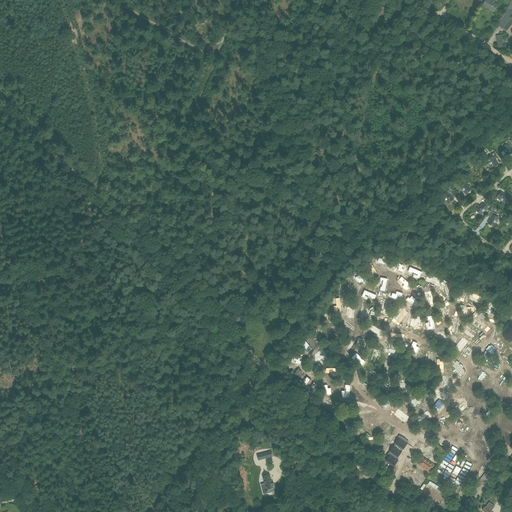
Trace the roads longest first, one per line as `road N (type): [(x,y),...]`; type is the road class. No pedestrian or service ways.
road 1 (track): [(391,490),(0,94)]
road 2 (unknown): [(497,327),(376,277),(307,362),(306,373),(386,446),(402,430),(423,427)]
road 3 (track): [(0,264),(66,359),(93,358),(124,341),(225,327)]
road 4 (track): [(32,511),(12,448),(82,397),(104,353)]
road 5 (track): [(213,56),(139,243)]
road 6 (unknown): [(487,348),(503,359),(476,420),(454,446),(478,458),(511,422)]
road 7 (track): [(111,0),(213,56),(237,0)]
road 8 (track): [(92,511),(86,453),(58,354)]
road 9 (unknown): [(487,348),(381,297),(369,320)]
road 10 (track): [(11,270),(123,222)]
